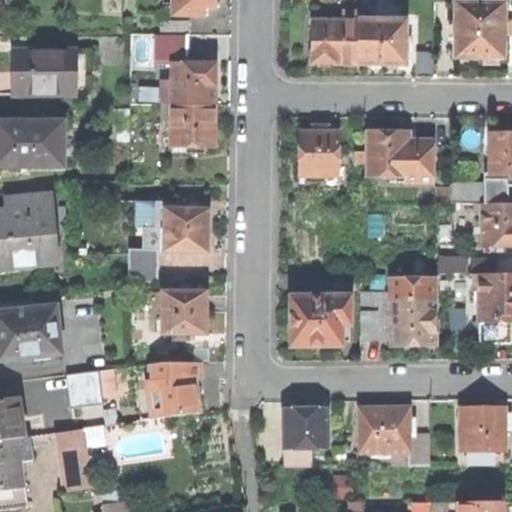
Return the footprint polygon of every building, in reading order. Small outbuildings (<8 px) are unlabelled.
[(215,0),(172,0),(173,16),(204,16),(204,8),(216,9),(215,0)] [(456,38),(456,58),(475,58),(483,58),(483,65),(499,65),(499,59),(504,59),(505,4),(492,4),(456,3),(456,22),(456,38)] [(342,11),(342,22),(353,22),(353,17),(359,17),(359,11),(342,11)] [(312,22),(312,64),(334,64),(358,65),(359,21),(359,17),(353,17),(353,22),(342,22),(312,22)] [(406,21),(359,21),(358,65),(382,65),(406,65),(406,53),(412,53),(412,37),(406,37),(406,21)] [(160,36),(188,36),(189,22),(160,22),(160,36)] [(188,65),(188,36),(160,36),(156,36),(155,65),(172,65),(188,65)] [(15,95),(77,95),(78,50),(50,50),(50,53),(16,53),(16,73),(15,95)] [(419,54),(419,79),(435,79),(435,54),(419,54)] [(215,66),(188,65),(172,65),(172,105),(214,106),(215,87),(215,66)] [(161,120),(171,120),(172,105),(161,105),(161,120)] [(214,120),(214,106),(172,105),(171,120),(171,148),(214,149),(214,144),(214,131),(214,120)] [(130,109),(99,109),(99,122),(118,122),(130,122),(130,109)] [(130,136),(130,122),(118,122),(117,136),(130,136)] [(61,124),(0,123),(0,167),(61,168),(61,124)] [(299,132),(299,179),(324,179),(339,179),(340,132),(318,132),(299,132)] [(397,133),(366,133),(366,152),(366,162),(366,177),(391,177),(409,177),(410,142),(410,133),(397,133)] [(511,133),(491,133),(490,176),(507,176),(507,186),(509,187),(511,186),(511,133)] [(434,142),(410,142),(409,177),(391,177),(391,184),(434,184),(434,142)] [(355,162),(366,162),(366,152),(355,152),(355,162)] [(509,205),(509,187),(507,186),(507,176),(490,176),(486,176),(486,185),(486,205),(509,205)] [(339,189),(339,179),(324,179),(324,189),(339,189)] [(483,205),(486,205),(486,185),(451,185),(451,190),(451,205),(460,205),(468,205),(483,205)] [(437,205),(451,205),(451,190),(437,190),(437,205)] [(0,269),(57,264),(50,196),(7,201),(8,212),(0,213),(0,269)] [(158,283),(159,253),(152,253),(152,238),(164,238),(164,211),(189,211),(189,204),(135,203),(134,231),(142,231),(142,252),(129,252),(128,283),(158,283)] [(511,204),(509,205),(486,205),(483,205),(482,247),(511,247),(511,204)] [(164,238),(164,253),(208,254),(208,234),(209,211),(189,211),(164,211),(164,238)] [(159,253),(164,253),(164,238),(152,238),(152,253),(159,253)] [(440,275),(450,275),(467,275),(467,260),(440,260),(440,275)] [(511,274),(481,275),(481,291),(481,322),(511,322),(511,274)] [(333,275),(333,289),(358,289),(358,275),(333,275)] [(458,284),(475,284),(475,275),(467,275),(450,275),(450,300),(458,300),(458,284)] [(393,294),(393,301),(435,301),(435,280),(393,280),(393,294)] [(150,318),(163,318),(163,292),(150,292),(150,318)] [(207,293),(163,292),(163,318),(162,335),(206,335),(207,315),(207,293)] [(378,337),(394,337),(393,301),(393,294),(361,294),(361,312),(378,312),(378,337)] [(351,296),(291,297),(292,347),(317,346),(342,346),(342,341),(351,341),(351,296)] [(416,346),(435,346),(435,301),(393,301),(394,337),(394,346),(416,346)] [(0,361),(61,355),(56,308),(0,313),(0,361)] [(361,337),(378,337),(378,312),(361,312),(361,337)] [(450,318),(450,345),(465,345),(465,318),(450,318)] [(511,344),(511,322),(481,322),(481,344),(511,344)] [(148,382),(154,420),(200,413),(197,394),(195,380),(199,379),(195,358),(150,365),(153,381),(148,382)] [(111,370),(100,372),(102,393),(114,392),(111,370)] [(69,376),(73,409),(104,406),(102,393),(100,372),(69,376)] [(141,422),(154,420),(148,382),(136,383),(141,422)] [(0,441),(25,438),(19,399),(0,401),(0,441)] [(305,409),(285,409),(285,450),(312,450),(328,450),(328,409),(305,409)] [(360,409),(360,454),(395,454),(410,454),(410,438),(410,409),(385,409),(360,409)] [(462,409),(462,454),(507,454),(507,409),(481,409),(462,409)] [(56,434),(58,453),(79,450),(77,431),(56,434)] [(29,438),(25,438),(0,441),(0,489),(23,487),(23,485),(20,463),(25,463),(24,458),(31,457),(29,438)] [(430,438),(410,438),(410,454),(395,454),(395,468),(430,468),(430,438)] [(79,450),(58,453),(62,478),(75,476),(89,475),(86,458),(85,449),(79,450)] [(312,468),(312,450),(285,450),(285,468),(312,468)] [(96,457),(86,458),(89,475),(75,476),(76,486),(91,484),(90,480),(95,479),(95,474),(98,473),(96,457)] [(91,490),(91,484),(76,486),(75,476),(62,478),(64,493),(91,490)] [(25,485),(23,485),(23,487),(0,489),(0,511),(29,508),(25,485)] [(305,511),(306,493),(262,493),(263,511),(305,511)] [(350,504),(350,511),(363,511),(364,503),(350,504)] [(407,504),(406,511),(431,511),(431,503),(407,504)] [(446,511),(446,503),(431,503),(431,511),(446,511)] [(459,503),(458,511),(502,511),(502,503),(459,503)]
